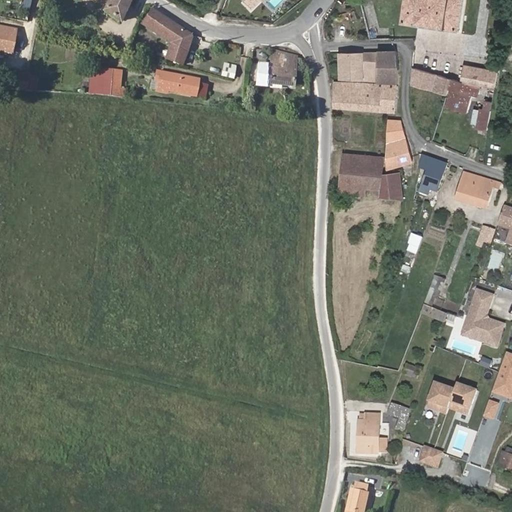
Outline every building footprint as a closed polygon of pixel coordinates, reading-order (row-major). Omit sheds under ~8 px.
[(19,0),(18,11),(28,13),(30,0),(19,0)] [(100,0),(97,7),(102,10),(106,0),(100,0)] [(106,0),(102,10),(120,23),(130,0),(106,0)] [(405,0),(402,22),(460,31),(464,0),(405,0)] [(154,9),(152,9),(141,24),(170,43),(165,58),(183,65),(192,36),(154,9)] [(297,57),(272,50),(271,65),(260,64),(259,67),(258,83),(258,85),(269,86),(269,84),(294,86),(297,57)] [(339,53),(339,79),(364,80),(364,81),(378,82),(379,52),(339,53)] [(378,82),(400,83),(397,52),(379,52),(378,82)] [(234,78),(236,64),(222,62),(220,76),(234,78)] [(464,64),(462,80),(469,83),(480,86),(495,90),(497,73),(464,64)] [(4,67),(1,89),(14,90),(17,72),(13,72),(13,68),(4,67)] [(83,93),(89,94),(92,67),(85,67),(83,93)] [(89,94),(116,97),(125,98),(127,71),(92,67),(89,94)] [(455,78),(413,67),(413,84),(450,95),(455,78)] [(170,71),(167,91),(196,98),(200,78),(170,71)] [(14,90),(17,90),(25,91),(28,73),(17,72),(14,90)] [(478,94),(480,86),(469,83),(462,80),(455,78),(450,95),(446,105),(466,111),(471,92),(478,94)] [(334,81),(334,109),(396,113),(398,84),(378,83),(334,81)] [(252,110),(255,94),(250,94),(247,109),(252,110)] [(489,131),(490,127),(492,111),(482,110),(479,130),(489,131)] [(407,139),(402,119),(388,119),(386,142),(386,154),(387,170),(414,161),(407,139)] [(384,175),(385,157),(344,153),(339,199),(347,199),(347,195),(357,195),(357,198),(361,198),(361,195),(366,196),(367,188),(371,189),(381,189),(381,197),(402,199),(401,172),(399,172),(384,175)] [(438,190),(448,163),(424,154),(423,154),(420,166),(427,168),(422,185),(438,190)] [(499,188),(501,182),(464,170),(456,198),(487,207),(494,187),(499,188)] [(511,205),(505,203),(498,224),(510,228),(506,241),(511,243),(511,205)] [(410,238),(414,226),(406,223),(402,235),(410,238)] [(485,241),(490,243),(490,241),(492,242),(495,233),(496,229),(491,227),(483,225),(476,245),(483,246),(485,241)] [(416,258),(423,237),(415,234),(407,255),(416,258)] [(446,279),(436,275),(425,303),(433,306),(439,289),(443,290),(446,279)] [(494,296),(479,291),(467,326),(470,331),(482,335),(479,341),(498,347),(506,325),(490,320),(487,321),(485,317),(488,316),(494,296)] [(421,314),(445,324),(449,314),(424,305),(421,314)] [(470,331),(467,326),(463,336),(479,341),(482,335),(470,331)] [(434,354),(435,352),(439,342),(434,340),(429,352),(434,354)] [(511,354),(507,353),(493,393),(511,399),(511,354)] [(482,357),(480,365),(489,368),(492,360),(482,357)] [(422,370),(415,367),(406,364),(403,373),(419,379),(422,370)] [(455,389),(435,383),(427,408),(446,415),(449,408),(455,389)] [(477,390),(457,383),(455,389),(449,408),(469,416),(477,390)] [(500,404),(490,400),(485,416),(494,420),(500,404)] [(404,432),(412,411),(393,404),(389,413),(400,417),(396,428),(404,432)] [(358,453),(378,454),(381,414),(366,414),(366,420),(360,420),(358,453)] [(414,468),(419,444),(402,440),(397,465),(414,468)] [(422,463),(439,469),(444,453),(427,447),(422,463)] [(501,458),(511,461),(511,454),(511,455),(511,456),(503,453),(501,458)] [(494,470),(511,475),(511,471),(511,461),(501,458),(499,457),(494,470)] [(362,511),(367,493),(366,492),(368,484),(355,482),(352,490),(350,489),(344,511),(362,511)]
